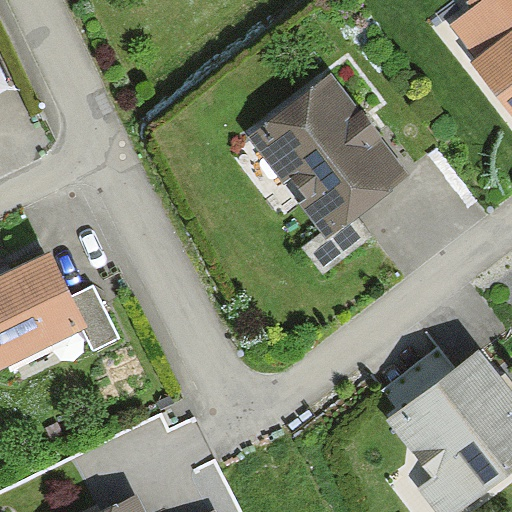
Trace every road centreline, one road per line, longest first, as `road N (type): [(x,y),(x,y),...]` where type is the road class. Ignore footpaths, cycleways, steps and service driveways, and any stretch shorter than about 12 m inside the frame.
road 1 (residential): [(108,147),(213,364),(229,389),(257,405),(298,385),(511,220)]
road 2 (residential): [(39,0),(108,147)]
